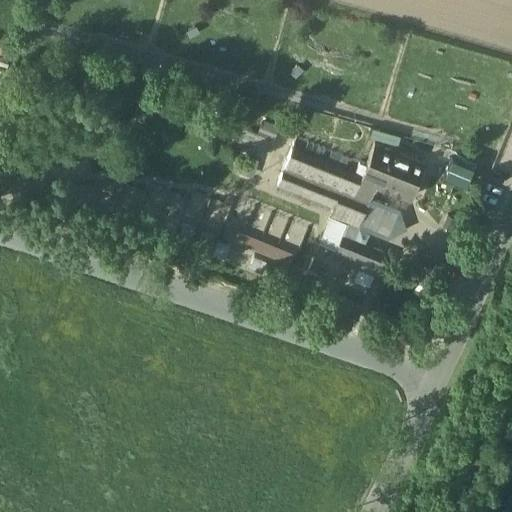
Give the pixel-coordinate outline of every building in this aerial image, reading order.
[(249,178),(262,183),(268,164),(274,166),(286,131),(260,122),(249,155),(256,158),(249,178)] [(425,162),(376,143),(368,165),(361,162),(359,166),(356,175),(363,177),(362,178),(377,184),(411,197),(425,162)] [(359,166),(294,146),(279,183),(335,206),(332,215),(360,226),(377,184),(362,178),(363,177),(356,175),(359,166)] [(467,182),(476,163),(453,153),(445,172),(467,182)] [(387,252),(344,234),(334,256),(377,274),(387,252)]
